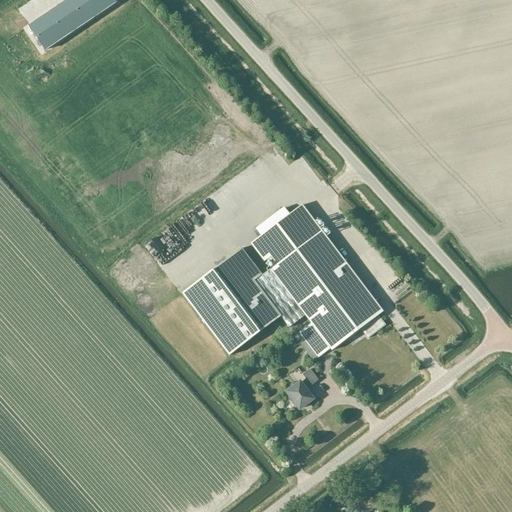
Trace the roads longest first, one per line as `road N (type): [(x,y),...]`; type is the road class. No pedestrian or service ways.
road 1 (tertiary): [(505,336),(208,0)]
road 2 (tertiary): [(273,511),(505,336)]
